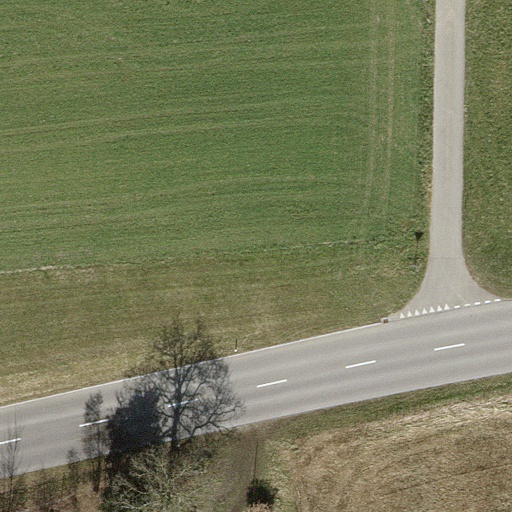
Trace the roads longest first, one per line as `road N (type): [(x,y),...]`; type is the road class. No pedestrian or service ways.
road 1 (tertiary): [(511,337),(0,444)]
road 2 (track): [(455,0),(447,348)]
